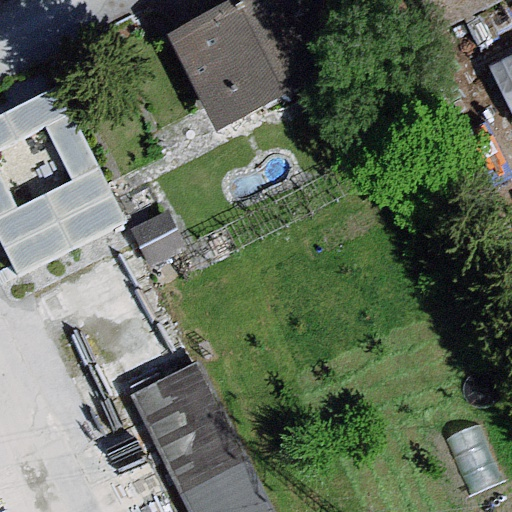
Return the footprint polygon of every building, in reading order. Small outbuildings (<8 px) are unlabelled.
[(330,0),(231,0),(164,32),(210,130),(359,60),(330,0)] [(511,0),(428,0),(454,59),(511,33),(511,0)] [(511,43),(490,54),(511,100),(511,43)] [(60,88),(0,116),(0,237),(21,281),(129,230),(60,88)] [(271,511),(198,362),(138,392),(196,511),(271,511)]
